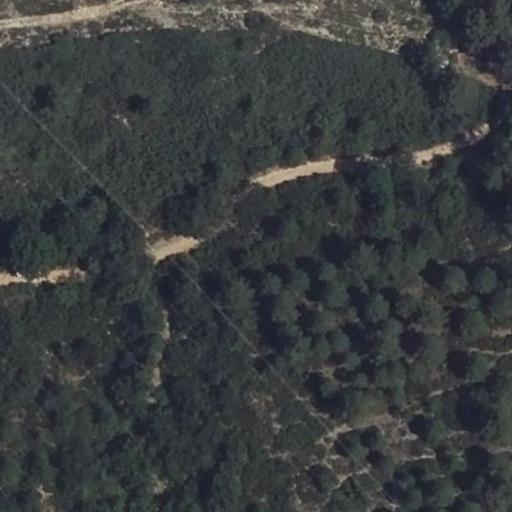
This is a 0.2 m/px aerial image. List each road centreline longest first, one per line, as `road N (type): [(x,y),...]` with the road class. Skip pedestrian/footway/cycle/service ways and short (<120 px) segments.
road 1 (track): [(511,110),(462,148),(295,181),(152,258),(80,276),(0,283)]
road 2 (track): [(152,0),(85,20),(0,31)]
